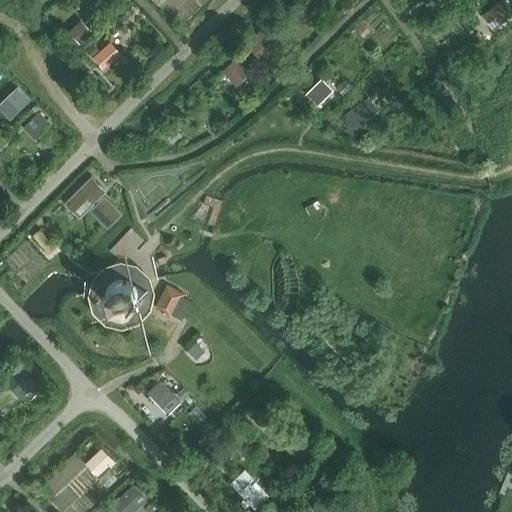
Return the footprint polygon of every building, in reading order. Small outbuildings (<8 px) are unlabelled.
[(509,4),(505,0),(489,0),(499,12),(509,4)] [(94,56),(106,70),(125,54),(112,39),(94,56)] [(239,63),(226,48),(212,61),(226,75),(239,63)] [(332,89),(320,77),(305,92),(317,104),(332,89)] [(22,99),(9,84),(0,91),(0,101),(7,111),(22,99)] [(43,122),(31,107),(16,119),(29,134),(43,122)] [(374,111),(353,127),(365,143),(386,127),(374,111)] [(92,175),(64,202),(66,203),(67,202),(80,215),(90,205),(93,207),(91,209),(108,226),(121,213),(104,196),(101,199),(98,196),(105,190),(92,177),(93,176),(92,175)] [(142,282),(140,277),(129,277),(127,277),(124,276),(121,276),(118,276),(115,277),(112,279),(110,280),(106,284),(104,284),(104,289),(103,292),(104,296),(104,299),(106,302),(108,305),(111,308),(114,309),(117,311),(120,311),(124,311),(127,310),(131,309),(133,307),(136,304),(137,302),(138,299),(139,297),(139,294),(148,292),(146,281),(142,282)] [(167,285),(156,305),(158,308),(172,316),(173,314),(182,318),(191,301),(182,296),(184,293),(167,285)] [(209,349),(197,334),(183,346),(195,361),(209,349)] [(39,390),(27,374),(12,386),(25,401),(39,390)] [(171,390),(158,375),(144,387),(157,402),(171,390)] [(313,446),(301,431),(286,443),(299,458),(313,446)] [(97,474),(117,461),(107,446),(88,459),(97,474)] [(248,467),(233,480),(256,507),(272,493),(248,467)] [(135,482),(114,501),(123,511),(133,511),(149,498),(135,482)]
